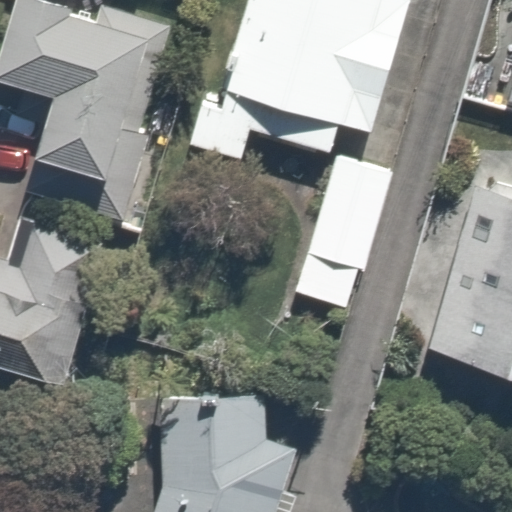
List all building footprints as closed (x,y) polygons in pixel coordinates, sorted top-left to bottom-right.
[(1,264),(0,266),(0,357),(90,386),(212,0),(42,0),(17,82),(77,101),(57,164),(106,179),(88,236),(45,222),(29,273),(1,264)] [(260,0),(233,102),(214,97),(199,151),(258,168),(269,127),(330,144),(334,129),(391,145),(430,0),(260,0)] [(511,63),(501,100),(511,103),(511,184),(474,174),(425,346),(511,371),(511,63)] [(396,176),(342,159),(299,292),(352,310),(396,176)] [(316,511),(342,410),(183,370),(147,511),(316,511)]
